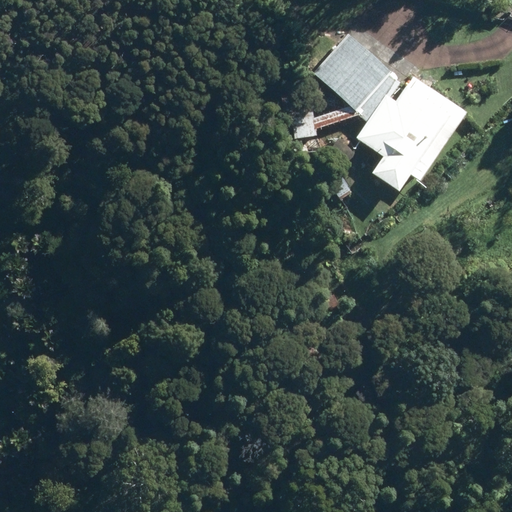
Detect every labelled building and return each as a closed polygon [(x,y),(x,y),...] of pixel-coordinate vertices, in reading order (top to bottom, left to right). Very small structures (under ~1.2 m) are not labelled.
[(357,109),(392,69),(348,30),(313,70),(357,109)] [(411,172),(421,178),(468,109),(414,73),(407,83),(395,75),(384,92),(386,93),(357,136),(384,155),(372,171),(399,190),(411,172)] [(288,156),(320,153),(318,133),(316,134),(313,107),(315,107),(313,90),(282,93),(288,156)] [(340,195),(351,188),(337,167),(326,174),(340,195)] [(342,197),(348,206),(357,199),(352,191),(342,197)] [(365,262),(356,252),(348,260),(357,269),(365,262)]
